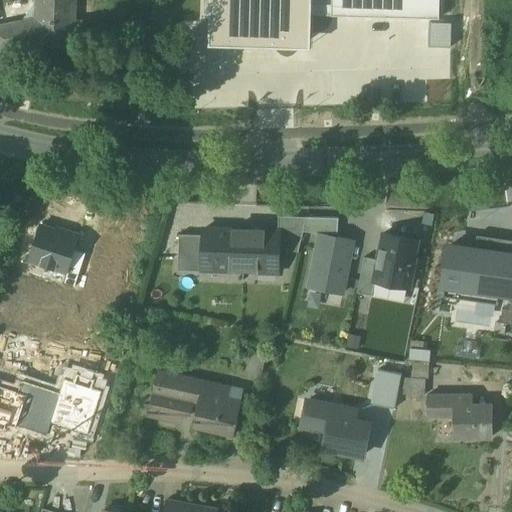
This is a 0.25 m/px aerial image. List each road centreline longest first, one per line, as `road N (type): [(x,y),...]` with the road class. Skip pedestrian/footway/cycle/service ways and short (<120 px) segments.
road 1 (tertiary): [(0,135),(96,153),(240,161),(511,153)]
road 2 (residential): [(422,511),(317,483),(191,470),(0,475)]
